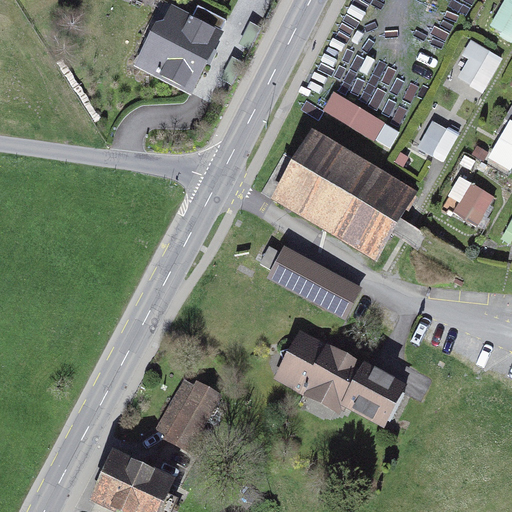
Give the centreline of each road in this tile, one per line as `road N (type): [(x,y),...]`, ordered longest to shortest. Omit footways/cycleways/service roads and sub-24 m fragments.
road 1 (secondary): [(45,511),(217,183)]
road 2 (unclassified): [(0,144),(185,169),(217,183)]
road 3 (secondary): [(217,183),(311,0)]
